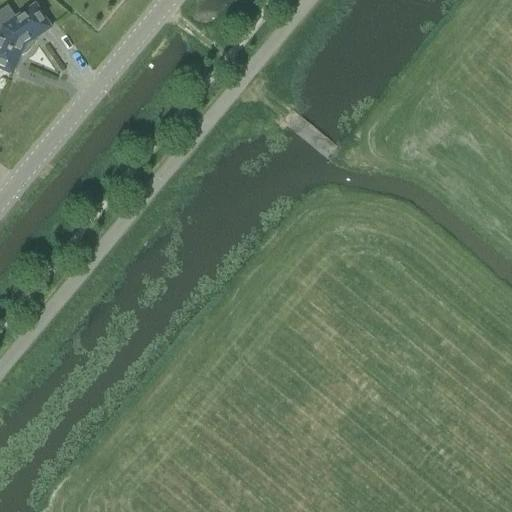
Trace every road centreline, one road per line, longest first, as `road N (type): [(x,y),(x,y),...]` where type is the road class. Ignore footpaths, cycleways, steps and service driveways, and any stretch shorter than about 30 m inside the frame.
road 1 (unknown): [(0,328),(275,0)]
road 2 (unclassified): [(0,200),(167,0)]
